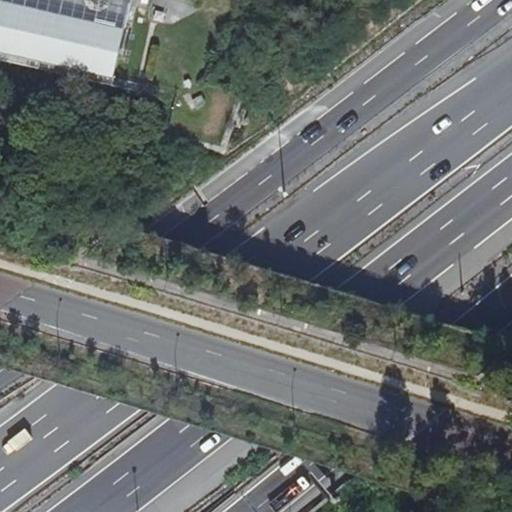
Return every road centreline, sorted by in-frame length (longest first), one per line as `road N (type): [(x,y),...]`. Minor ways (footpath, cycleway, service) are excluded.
road 1 (motorway): [(511,87),(0,468)]
road 2 (motorway): [(499,0),(153,268),(0,366)]
road 3 (tertiary): [(511,445),(0,288)]
road 4 (motorway): [(92,511),(511,184)]
road 5 (motorway): [(253,511),(511,300)]
